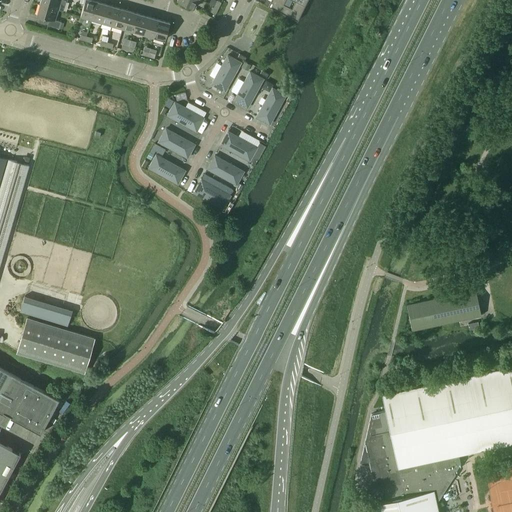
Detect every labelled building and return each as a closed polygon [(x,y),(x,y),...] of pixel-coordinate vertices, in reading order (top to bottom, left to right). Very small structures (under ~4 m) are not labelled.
[(40,0),(40,4),(57,10),(62,11),(65,1),(67,1),(67,0),(40,0)] [(85,17),(91,19),(96,1),(91,0),(84,0),(79,21),(82,23),(85,17)] [(177,0),(193,8),(197,0),(177,0)] [(268,7),(297,21),(305,6),(295,1),(291,8),(283,5),(285,0),(270,0),(270,1),(268,6),(268,7)] [(91,19),(102,22),(107,4),(96,1),(91,19)] [(47,25),(59,29),(61,22),(54,20),(57,10),(40,4),(36,15),(49,19),(47,25)] [(102,22),(112,25),(117,7),(107,4),(102,22)] [(112,25),(122,28),(127,10),(117,7),(112,25)] [(122,28),(133,31),(138,13),(127,10),(122,28)] [(133,31),(143,34),(148,16),(138,13),(133,31)] [(143,34),(154,37),(158,19),(148,16),(143,34)] [(154,37),(164,40),(169,23),(158,19),(154,37)] [(79,39),(85,41),(86,37),(86,36),(87,32),(83,31),(81,33),(79,39)] [(211,84),(224,91),(240,62),(227,55),(211,84)] [(234,100),(247,108),(263,79),(250,71),(234,100)] [(256,117),(269,124),(285,95),(272,88),(256,117)] [(174,102),(167,115),(196,131),(203,118),(174,102)] [(165,128),(158,142),(187,158),(194,144),(165,128)] [(220,144),(249,160),(256,147),(228,131),(220,144)] [(148,168),(177,184),(184,170),(156,154),(148,168)] [(207,169),(236,184),(243,171),(214,155),(207,169)] [(0,262),(28,165),(0,156),(0,262)] [(201,179),(194,193),(223,209),(230,195),(233,190),(204,174),(201,180),(201,179)] [(406,304),(412,331),(481,316),(475,289),(406,304)] [(19,311),(67,326),(72,310),(24,296),(19,311)] [(16,352),(84,372),(94,338),(27,318),(16,352)] [(360,507),(361,511),(437,511),(435,499),(438,498),(446,485),(446,482),(449,481),(448,478),(451,477),(453,474),(452,471),(456,470),(460,463),(458,454),(495,446),(511,442),(511,365),(382,394),(386,411),(371,414),(360,460),(370,463),(375,484),(380,483),(380,485),(383,486),(384,486),(387,501),(360,507)] [(10,417),(40,433),(59,399),(0,367),(0,411),(2,413),(3,412),(11,416),(10,417)] [(0,491),(20,454),(0,442),(0,491)]
